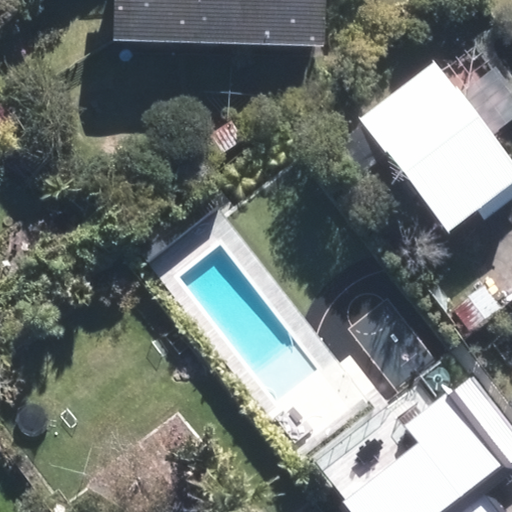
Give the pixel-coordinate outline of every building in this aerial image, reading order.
[(332,0),(116,0),(115,44),(331,48),(332,0)] [(511,164),(433,66),(362,123),(451,235),(511,186),(511,164)] [(234,234),(202,194),(156,231),(188,271),(234,234)] [(502,511),(485,488),(511,467),(511,430),(474,379),(410,426),(427,449),(350,506),(354,511),(502,511)] [(82,511),(73,499),(55,511),(82,511)]
